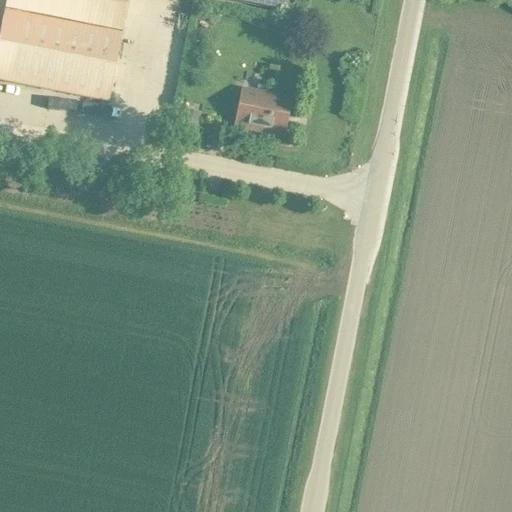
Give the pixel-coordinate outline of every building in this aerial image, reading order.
[(125,0),(6,0),(6,7),(120,29),(125,0)] [(152,0),(149,14),(159,17),(163,0),(152,0)] [(242,0),(286,9),(287,0),(242,0)] [(120,29),(6,7),(0,34),(0,80),(106,101),(120,29)] [(282,136),(290,100),(242,90),(234,126),(282,136)]
